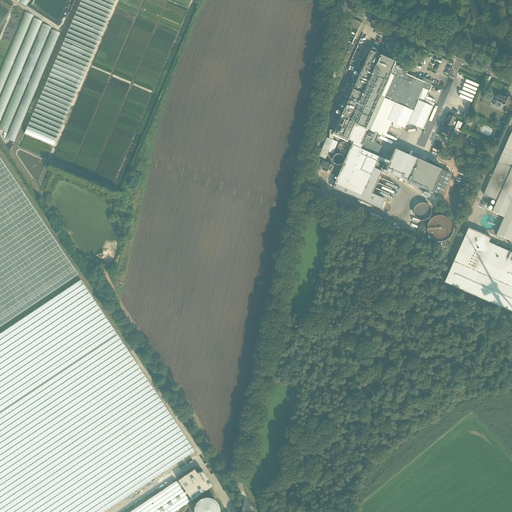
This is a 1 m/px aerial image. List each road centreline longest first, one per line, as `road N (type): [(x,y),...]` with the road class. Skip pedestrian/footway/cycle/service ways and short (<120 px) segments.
road 1 (unclassified): [(339,3),(244,450),(241,474),(253,506)]
road 2 (unknown): [(0,152),(197,460)]
road 3 (secondary): [(511,79),(339,3)]
road 4 (unknown): [(373,23),(318,170)]
road 5 (unknown): [(301,178),(384,218),(401,216),(405,191)]
